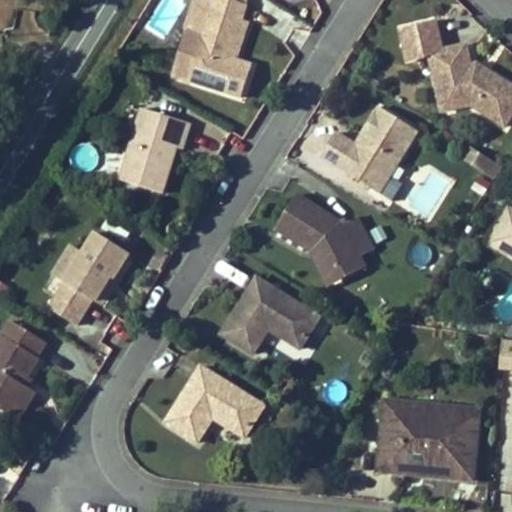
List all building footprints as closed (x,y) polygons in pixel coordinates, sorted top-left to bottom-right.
[(246,17),(252,1),(247,0),(217,0),(191,77),(247,96),(257,62),(241,58),(234,56),(246,17)] [(241,58),(253,19),(246,17),(234,56),(241,58)] [(443,89),(457,86),(462,106),(477,104),(510,124),(511,120),(511,79),(482,61),(475,63),(470,42),(434,50),(443,89)] [(462,106),(457,86),(443,89),(447,108),(462,106)] [(360,141),(341,129),(325,155),(374,185),(379,176),(391,182),(423,129),(383,104),(364,135),(370,138),(366,145),(360,141)] [(167,190),(179,146),(182,136),(189,138),(194,121),(145,106),(125,178),(167,190)] [(364,135),(360,141),(366,145),(370,138),(364,135)] [(189,138),(182,136),(179,146),(187,148),(189,138)] [(470,147),(462,159),(493,181),(502,168),(470,147)] [(384,192),(391,182),(379,176),(374,185),(384,192)] [(278,225),(315,247),(317,244),(322,248),(333,269),(362,253),(377,245),(359,212),(346,219),(299,191),(278,225)] [(511,206),(498,228),(510,236),(502,249),(511,254),(511,206)] [(502,249),(510,236),(498,228),(490,242),(502,249)] [(101,299),(115,275),(118,277),(134,250),(99,229),(61,294),(88,310),(96,296),(101,299)] [(368,265),(362,253),(333,269),(322,248),(317,244),(315,247),(334,283),(368,265)] [(304,344),(323,313),(259,273),(224,331),(256,350),(274,321),(280,325),(278,329),(304,344)] [(121,279),(118,277),(115,275),(101,299),(106,303),(121,279)] [(0,341),(0,368),(1,369),(0,369),(0,402),(25,417),(40,389),(33,385),(28,382),(33,374),(44,355),(42,353),(50,339),(14,317),(0,341)] [(268,402),(204,362),(169,418),(201,439),(218,411),(224,415),(222,418),(248,434),(268,402)] [(33,385),(37,377),(33,374),(28,382),(33,385)] [(389,399),(387,420),(443,425),(445,404),(389,399)] [(445,404),(443,425),(387,420),(382,470),(404,472),(405,462),(455,466),(454,476),(478,479),(485,408),(445,404)] [(404,472),(454,476),(455,466),(405,462),(404,472)]
